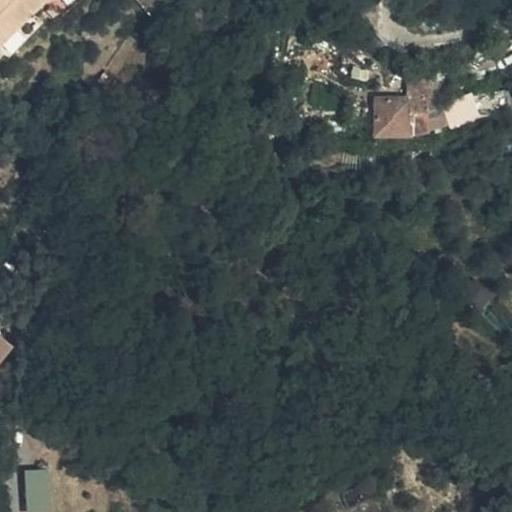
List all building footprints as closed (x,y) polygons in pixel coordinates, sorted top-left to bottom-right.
[(0,0),(0,32),(2,34),(4,36),(26,14),(33,22),(57,0),(0,0)] [(26,14),(4,36),(10,43),(33,22),(26,14)] [(438,70),(409,73),(408,88),(440,84),(438,70)] [(440,84),(408,88),(408,102),(408,113),(443,109),(440,84)] [(374,105),(379,136),(413,139),(448,128),(448,109),(443,109),(408,113),(408,102),(374,105)] [(29,511),(35,511),(51,511),(47,466),(26,467),(29,511)]
